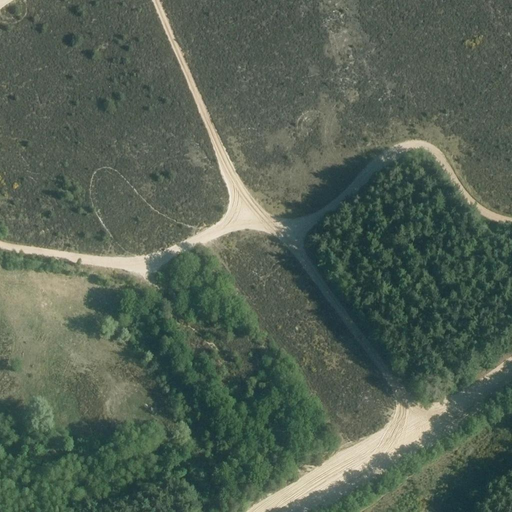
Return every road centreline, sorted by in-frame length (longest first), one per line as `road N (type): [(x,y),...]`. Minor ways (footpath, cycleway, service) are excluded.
road 1 (track): [(0,247),(143,264),(249,212),(156,0)]
road 2 (track): [(286,236),(383,159),(414,147),(436,153),(475,207),(511,222)]
road 3 (track): [(419,433),(400,394),(286,236),(249,212)]
road 4 (track): [(511,373),(292,511)]
